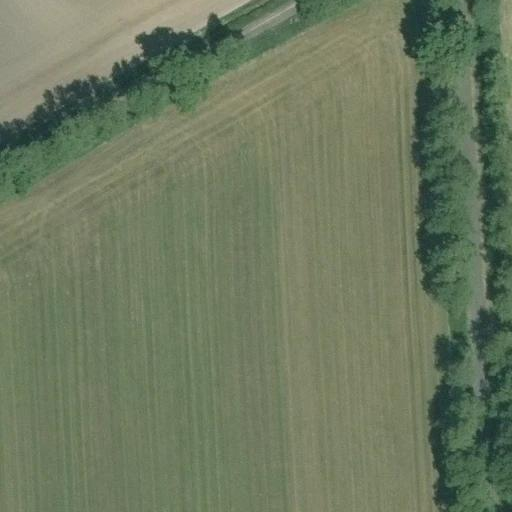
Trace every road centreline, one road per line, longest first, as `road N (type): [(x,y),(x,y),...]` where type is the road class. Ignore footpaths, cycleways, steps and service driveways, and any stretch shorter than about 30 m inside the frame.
road 1 (residential): [(498,511),(464,0)]
road 2 (track): [(0,176),(312,0)]
